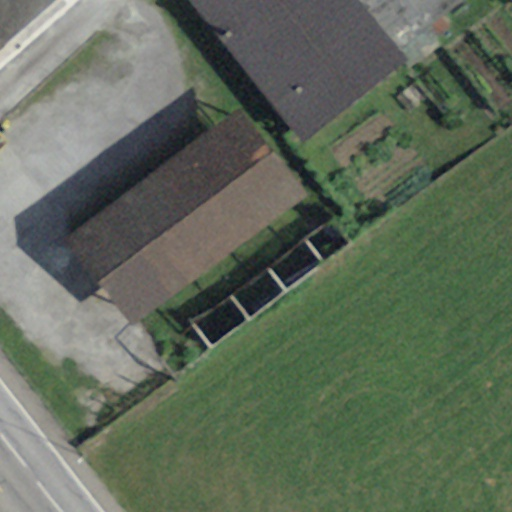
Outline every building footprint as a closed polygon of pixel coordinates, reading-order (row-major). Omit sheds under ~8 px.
[(0,0),(0,16),(16,0),(0,0)] [(191,0),(302,138),(405,56),(397,46),(360,0),(191,0)] [(360,0),(397,46),(454,0),(360,0)] [(132,321),(305,191),(241,106),(68,236),(132,321)] [(220,342),(347,272),(318,219),(191,289),(220,342)]
